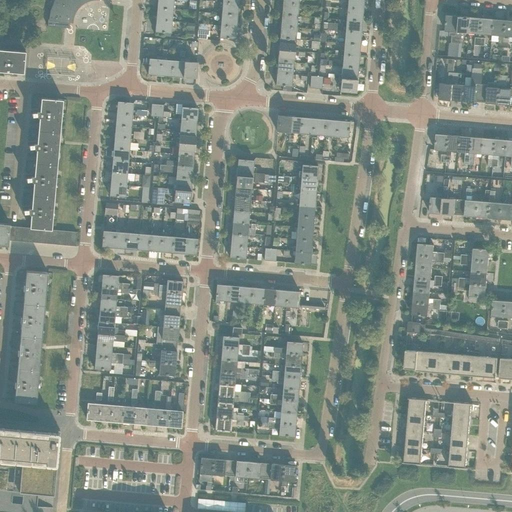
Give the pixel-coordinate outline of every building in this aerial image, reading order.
[(55,0),(55,1),(54,2),(54,4),(52,7),(51,10),(51,11),(51,13),(50,16),(50,19),(48,19),(47,26),(69,28),(70,21),(68,21),(69,19),(69,17),(70,15),(70,13),(71,12),(72,10),(73,8),(74,7),(75,5),(76,4),(78,2),(79,1),(81,0),(80,0),(55,0)] [(176,2),(176,0),(157,0),(157,8),(173,9),(173,2),(176,2)] [(344,8),(363,10),(363,0),(347,0),(347,4),(345,3),(344,8)] [(237,15),(238,3),(219,2),(219,6),(222,6),(221,14),(237,15)] [(301,9),(301,4),(282,3),(281,14),(297,16),(298,8),(301,9)] [(172,17),(173,9),(157,8),(156,20),(174,21),(175,17),(172,17)] [(362,21),(363,10),(344,8),(344,12),(346,13),(346,20),(362,21)] [(236,27),(237,15),(221,14),(220,21),(218,21),(217,25),(236,27)] [(297,23),(297,16),(281,14),(280,26),(299,28),(299,23),(297,23)] [(457,32),(458,16),(446,15),(445,31),(457,32)] [(468,33),(470,17),(458,16),(457,32),(456,36),(456,43),(461,44),(462,32),(468,33)] [(480,34),(481,18),(470,17),(468,33),(480,34)] [(481,18),(480,34),(492,35),(493,19),(481,18)] [(499,35),(503,36),(505,20),(493,19),(492,35),(499,35)] [(174,26),(174,21),(156,20),(155,32),(164,33),(170,33),(171,33),(171,26),(174,26)] [(361,33),(362,21),(346,20),(345,27),(343,27),(342,31),(361,33)] [(511,36),(511,20),(505,20),(503,36),(503,40),(503,47),(507,48),(508,36),(511,36)] [(215,30),(215,24),(199,23),(199,27),(197,27),(197,35),(203,35),(203,29),(215,30)] [(235,39),(236,27),(217,25),(217,30),(220,30),(219,37),(235,39)] [(299,32),(299,28),(280,26),(279,38),(295,39),(296,32),(299,32)] [(193,30),(185,29),(185,38),(193,38),(193,30)] [(360,45),(361,33),(342,31),(342,36),(344,36),(344,43),(360,45)] [(295,46),(295,39),(279,38),(278,49),(297,51),(297,47),(295,46)] [(318,49),(319,41),(313,40),(311,40),(310,49),(318,49)] [(359,56),(360,45),(344,43),(343,50),(341,50),(340,55),(359,56)] [(23,73),(25,51),(0,48),(0,71),(4,72),(4,73),(10,73),(10,72),(23,73)] [(297,55),(297,51),(278,49),(277,61),(293,62),(294,55),(297,55)] [(358,68),(359,56),(340,55),(340,59),(342,59),(342,67),(358,68)] [(160,75),(161,57),(157,56),(157,59),(149,58),(149,59),(148,64),(147,74),(160,75)] [(171,76),(173,60),(165,60),(166,57),(161,57),(160,75),(171,76)] [(183,77),(185,59),(181,58),(180,61),(173,60),(171,76),(183,77)] [(185,59),(183,77),(196,78),(197,62),(189,62),(189,59),(185,59)] [(293,70),(293,62),(277,61),(276,73),(295,74),(295,70),(293,70)] [(357,80),(358,68),(342,67),(341,74),(338,74),(338,78),(357,80)] [(472,74),(471,77),(472,77),(472,82),(481,82),(481,77),(482,74),(481,74),(482,69),(472,68),(472,74)] [(451,100),(453,73),(449,72),(448,79),(446,79),(445,83),(440,83),(439,99),(451,100)] [(295,79),(295,74),(276,73),(275,85),(282,86),(291,86),(292,79),(295,79)] [(463,101),(464,85),(458,84),(459,73),(453,73),(451,100),(463,101)] [(510,89),(506,89),(507,75),(500,75),(499,83),(498,104),(509,105),(510,89)] [(464,85),(463,101),(475,102),(475,99),(480,99),(482,84),(481,84),(481,82),(472,82),(472,77),(471,77),(465,77),(465,85),(464,85)] [(356,92),(357,80),(338,78),(338,82),(340,83),(340,90),(356,92)] [(482,84),(480,99),(486,100),(485,103),(498,104),(499,83),(487,82),(487,84),(482,84)] [(38,130),(60,132),(63,99),(41,98),(39,111),(38,111),(38,117),(39,117),(38,130)] [(116,113),(135,115),(135,111),(132,110),(133,103),(117,101),(116,113)] [(178,119),(197,120),(198,108),(182,107),(181,112),(176,111),(176,116),(178,116),(178,119)] [(134,119),(135,115),(116,113),(115,125),(131,126),(132,119),(134,119)] [(289,135),(290,116),(278,115),(276,131),(284,132),(284,134),(289,135)] [(300,133),(302,117),(290,116),(289,135),(293,135),(293,132),(300,133)] [(312,137),(314,118),(302,117),(300,133),(308,134),(308,136),(312,137)] [(324,135),(325,119),(314,118),(312,137),(316,137),(317,135),(324,135)] [(196,132),(197,120),(178,119),(178,123),(180,123),(180,130),(196,132)] [(335,139),(337,120),(325,119),(324,135),(331,136),(331,138),(335,139)] [(337,120),(335,139),(340,139),(340,137),(348,137),(349,121),(337,120)] [(130,134),(131,126),(115,125),(114,137),(133,138),(133,134),(130,134)] [(57,165),(60,132),(38,130),(37,143),(35,143),(35,149),(36,149),(35,163),(57,165)] [(195,144),(196,132),(180,130),(179,138),(176,138),(176,142),(195,144)] [(446,151),(448,135),(436,134),(434,150),(446,151)] [(458,152),(459,136),(448,135),(446,151),(446,155),(445,162),(450,162),(451,151),(458,152)] [(470,153),(471,137),(459,136),(458,152),(465,152),(464,164),(469,164),(470,157),(470,153)] [(132,143),(133,138),(114,137),(113,148),(129,150),(130,143),(132,143)] [(481,154),(483,138),(471,137),(470,153),(481,154)] [(493,155),(495,139),(483,138),(481,154),(493,155)] [(505,156),(506,140),(495,139),(493,155),(505,156)] [(194,155),(195,144),(176,142),(176,146),(178,147),(178,154),(194,155)] [(128,157),(129,150),(113,148),(112,160),(131,162),(131,157),(128,157)] [(193,167),(194,155),(178,154),(177,161),(174,161),(174,165),(193,167)] [(238,159),(236,175),(244,176),(245,172),(255,173),(256,167),(253,167),(253,160),(238,159)] [(130,166),(131,162),(112,160),(111,172),(127,173),(128,166),(130,166)] [(54,197),(57,165),(35,163),(34,176),(32,176),(32,182),(33,182),(32,195),(54,197)] [(174,165),(160,164),(159,171),(171,172),(171,173),(175,174),(176,173),(176,177),(192,179),(193,167),(174,165)] [(308,181),(316,182),(318,166),(302,164),(301,171),(299,171),(298,176),(308,177),(308,181)] [(126,180),(127,173),(111,172),(110,183),(129,185),(129,181),(126,180)] [(236,175),(235,187),(251,188),(252,182),(254,182),(263,183),(263,181),(264,175),(264,174),(255,173),(245,172),(244,176),(236,175)] [(315,194),(316,182),(308,181),(308,177),(298,176),(297,186),(300,186),(300,192),(315,194)] [(191,190),(192,179),(176,177),(175,184),(172,184),(172,189),(191,190)] [(453,212),(455,199),(447,198),(448,187),(449,179),(444,179),(444,182),(441,214),(453,215),(453,212)] [(444,182),(439,182),(438,197),(430,197),(429,213),(441,214),(444,182)] [(128,189),(129,185),(110,183),(109,196),(125,197),(126,189),(128,189)] [(250,195),(251,188),(235,187),(234,199),(253,200),(253,196),(250,195)] [(161,202),(162,188),(152,188),(151,202),(161,202)] [(477,217),(478,201),(472,200),(472,195),(471,195),(472,189),(466,188),(465,200),(464,213),(464,216),(477,217)] [(190,202),(191,190),(172,189),(172,193),(174,193),(174,201),(190,202)] [(488,218),(490,191),(485,190),(484,201),(478,201),(477,217),(488,218)] [(499,219),(501,203),(494,202),(494,198),(495,191),(490,191),(488,218),(499,219)] [(314,205),(315,194),(300,192),(299,200),(296,199),(296,204),(314,205)] [(51,230),(54,197),(32,195),(31,208),(30,208),(29,214),(30,214),(29,228),(51,230)] [(252,205),(253,200),(234,199),(233,210),(249,212),(250,204),(252,205)] [(104,214),(117,216),(118,203),(105,202),(104,214)] [(511,217),(511,215),(511,203),(501,203),(499,219),(511,220),(511,217)] [(314,217),(314,205),(296,204),(296,208),(298,209),(298,216),(314,217)] [(199,224),(200,210),(187,209),(186,223),(199,224)] [(249,219),(249,212),(233,210),(232,222),(251,223),(251,219),(249,219)] [(313,229),(314,217),(298,216),(297,223),(294,223),(294,227),(313,229)] [(0,244),(8,246),(8,240),(10,226),(10,224),(0,222),(0,244)] [(254,223),(251,223),(232,222),(231,234),(247,235),(248,230),(254,231),(254,223)] [(51,230),(29,228),(11,226),(10,226),(8,240),(10,240),(76,246),(77,232),(51,230)] [(312,240),(313,229),(294,227),(294,232),(296,232),(296,239),(312,240)] [(114,247),(115,229),(111,229),(111,231),(103,231),(101,246),(114,247)] [(125,248),(127,233),(119,232),(120,229),(115,229),(114,247),(125,248)] [(137,249),(139,231),(134,231),(134,233),(127,233),(125,248),(137,249)] [(149,250),(150,235),(143,234),(143,231),(139,231),(137,249),(149,250)] [(160,251),(162,233),(158,233),(157,235),(150,235),(149,250),(160,251)] [(172,252),(173,237),(166,236),(167,233),(162,233),(160,251),(172,252)] [(247,242),(247,235),(231,234),(230,245),(249,247),(249,242),(247,242)] [(184,253),(185,235),(181,235),(181,237),(173,237),(172,252),(184,253)] [(185,235),(184,253),(196,255),(198,239),(190,238),(190,235),(185,235)] [(311,252),(312,240),(296,239),(295,246),(292,246),(292,251),(311,252)] [(416,255),(450,258),(451,253),(451,250),(444,249),(444,253),(433,252),(434,244),(417,243),(416,255)] [(248,251),(249,247),(230,245),(229,258),(245,259),(246,251),(248,251)] [(472,260),(488,261),(489,249),(473,248),(472,255),(461,254),(461,259),(468,260),(472,260)] [(310,264),(311,252),(292,251),(292,255),(294,255),(294,263),(310,264)] [(450,262),(450,258),(416,255),(415,267),(432,268),(432,261),(444,262),(450,262)] [(487,273),(488,261),(472,260),(471,272),(487,273)] [(430,280),(432,268),(415,267),(415,278),(430,280)] [(23,303),(45,305),(48,272),(26,270),(24,284),(23,284),(23,290),(24,290),(23,303)] [(486,285),(487,273),(471,272),(470,278),(459,278),(452,278),(451,282),(458,283),(459,283),(459,282),(486,285)] [(101,286),(128,289),(129,284),(118,283),(118,275),(102,274),(101,286)] [(140,289),(141,277),(136,277),(135,289),(129,289),(129,294),(135,294),(135,289),(140,289)] [(442,286),(442,281),(434,280),(430,280),(415,278),(414,290),(429,292),(430,287),(435,288),(435,285),(442,286)] [(159,291),(182,293),(183,281),(167,280),(166,285),(159,284),(159,291)] [(485,297),(486,285),(459,282),(459,283),(458,287),(463,288),(463,290),(469,290),(469,296),(478,296),(485,297)] [(227,301),(229,285),(216,284),(215,303),(220,303),(220,300),(227,301)] [(239,305),(240,286),(229,285),(227,301),(234,302),(234,304),(239,305)] [(128,293),(128,289),(101,286),(100,298),(116,299),(117,293),(128,293)] [(251,303),(252,287),(240,286),(239,305),(243,305),(243,302),(251,303)] [(262,307),(264,288),(252,287),(251,303),(258,304),(258,306),(262,307)] [(274,305),(275,289),(264,288),(262,307),(267,307),(267,305),(274,305)] [(285,309),(287,290),(275,289),(274,305),(281,306),(281,308),(285,309)] [(297,307),(299,291),(287,290),(285,309),(290,309),(290,307),(297,307)] [(429,299),(429,292),(414,290),(413,302),(440,305),(440,299),(429,299)] [(181,305),(182,293),(159,291),(158,297),(165,298),(165,304),(180,305),(181,305)] [(115,306),(116,299),(100,298),(99,310),(126,312),(127,307),(115,306)] [(503,317),(505,301),(492,300),(491,316),(503,317)] [(511,317),(511,301),(505,301),(503,317),(511,317)] [(440,309),(440,305),(413,302),(411,314),(427,316),(428,308),(440,309)] [(42,337),(45,305),(23,303),(21,316),(20,316),(20,322),(21,322),(20,335),(42,337)] [(126,317),(126,312),(99,310),(98,321),(114,323),(115,316),(126,317)] [(149,310),(141,310),(140,324),(148,325),(149,310)] [(237,315),(237,322),(237,324),(248,324),(249,312),(245,312),(245,315),(238,315),(237,315)] [(180,316),(179,316),(164,315),(163,327),(179,328),(180,316)] [(419,332),(420,322),(408,320),(407,331),(406,344),(404,367),(415,368),(415,370),(418,345),(412,344),(413,331),(419,332)] [(113,330),(114,323),(98,321),(97,333),(124,335),(125,331),(113,330)] [(430,334),(431,328),(425,327),(425,324),(420,324),(420,322),(419,332),(430,334)] [(177,340),(179,328),(163,327),(162,334),(158,333),(157,338),(177,340)] [(232,336),(238,337),(241,337),(241,328),(232,327),(232,336)] [(124,340),(124,335),(97,333),(96,345),(112,346),(113,339),(124,340)] [(39,370),(42,337),(20,335),(19,349),(17,349),(17,355),(18,355),(17,368),(39,370)] [(238,337),(232,336),(223,336),(222,348),(237,349),(238,344),(238,337)] [(285,353),(301,354),(302,342),(286,341),(285,353)] [(111,352),(112,346),(96,345),(95,356),(130,359),(130,354),(111,352)] [(427,371),(429,346),(418,345),(415,370),(427,371)] [(438,373),(440,347),(429,346),(427,371),(438,373)] [(450,374),(452,348),(440,347),(438,373),(450,374)] [(237,354),(237,349),(222,348),(221,359),(236,361),(237,354)] [(461,375),(463,349),(452,348),(450,374),(461,375)] [(472,376),(475,350),(463,349),(461,375),(472,376)] [(176,351),(161,350),(160,361),(160,362),(176,363),(177,351),(176,351)] [(242,350),(241,354),(249,355),(249,357),(258,358),(258,351),(249,350),(242,350)] [(484,377),(486,351),(475,350),(472,376),(484,377)] [(486,351),(484,377),(495,378),(498,352),(486,351)] [(285,353),(281,353),(274,352),(273,357),(285,358),(284,365),(300,366),(301,354),(285,353)] [(509,379),(511,353),(501,352),(498,378),(509,379)] [(134,360),(130,359),(95,356),(94,369),(110,370),(111,363),(122,364),(133,365),(134,360)] [(236,368),(236,361),(221,359),(220,371),(235,373),(236,368)] [(160,362),(160,361),(148,360),(148,366),(159,367),(158,374),(174,375),(176,363),(160,362)] [(299,378),(300,366),(284,365),(283,376),(283,377),(299,378)] [(36,403),(39,370),(17,368),(16,381),(14,381),(14,387),(15,387),(14,400),(36,403)] [(235,378),(235,373),(220,371),(219,383),(234,384),(235,378)] [(272,376),(271,380),(277,381),(276,383),(283,383),(282,388),(298,390),(299,378),(283,377),(283,376),(279,376),(272,376)] [(234,391),(234,384),(219,383),(218,394),(245,397),(246,392),(234,391)] [(297,401),(298,390),(282,388),(282,395),(270,394),(270,399),(297,401)] [(170,410),(168,426),(181,427),(182,411),(184,393),(178,393),(177,411),(170,410)] [(245,402),(245,397),(218,394),(217,406),(232,408),(233,401),(245,402)] [(136,407),(136,396),(131,396),(130,407),(123,406),(122,423),(133,423),(134,407),(136,407)] [(408,414),(425,415),(426,400),(428,400),(428,399),(408,397),(408,398),(409,398),(408,414)] [(296,413),(297,401),(270,399),(269,404),(281,405),(280,412),(296,413)] [(453,418),(470,419),(471,404),(472,404),(472,403),(453,401),(453,402),(454,402),(453,418)] [(98,421),(99,405),(87,404),(86,420),(98,421)] [(110,422),(111,406),(99,405),(98,421),(110,422)] [(122,423),(123,406),(111,406),(110,422),(122,423)] [(232,414),(232,408),(217,406),(216,418),(243,420),(243,415),(232,414)] [(146,408),(136,407),(134,407),(133,423),(145,424),(146,408)] [(157,425),(158,409),(146,408),(145,424),(157,425)] [(444,418),(445,413),(438,412),(438,408),(433,408),(432,416),(444,418)] [(168,426),(170,410),(158,409),(157,425),(168,426)] [(295,425),(296,413),(280,412),(280,418),(268,417),(268,422),(295,425)] [(423,431),(425,415),(408,414),(406,430),(423,431)] [(243,425),(243,420),(216,418),(214,430),(230,432),(231,424),(243,425)] [(468,435),(470,419),(453,418),(451,434),(468,435)] [(294,437),(295,425),(268,422),(268,423),(267,427),(279,428),(278,436),(294,437)] [(54,495),(60,429),(0,423),(0,511),(52,511),(53,507),(35,506),(36,493),(54,495)] [(441,437),(442,429),(433,428),(433,437),(441,437)] [(422,447),(423,431),(406,430),(405,446),(422,447)] [(467,451),(468,435),(451,434),(450,450),(467,451)] [(421,463),(422,447),(405,446),(404,462),(402,461),(402,462),(422,464),(422,463),(421,463)] [(465,467),(467,451),(450,450),(448,466),(447,465),(447,466),(467,468),(467,467),(465,467)] [(212,474),(213,458),(201,457),(199,473),(199,481),(211,482),(211,478),(212,474)] [(229,476),(231,460),(225,460),(225,459),(213,458),(212,474),(224,475),(229,476)] [(247,478),(248,462),(236,460),(236,461),(231,460),(229,476),(235,476),(247,478)] [(264,479),(266,464),(260,463),(248,462),(247,478),(259,479),(259,478),(264,479)] [(282,481),(283,465),(271,464),(266,464),(264,479),(269,479),(269,480),(281,481),(282,481)] [(282,481),(281,481),(281,485),(280,492),(285,493),(286,485),(287,485),(287,481),(294,482),(295,466),(283,465),(282,481)] [(139,491),(139,475),(125,475),(125,490),(139,491)] [(143,493),(153,494),(154,479),(144,479),(143,493)]
